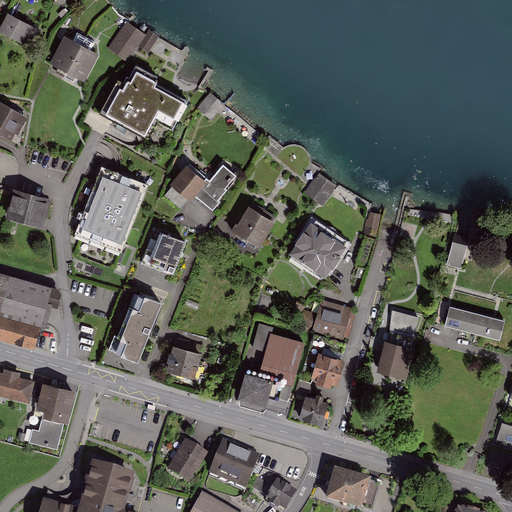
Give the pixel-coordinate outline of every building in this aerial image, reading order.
[(10,15),(1,29),(22,41),(31,27),(10,15)] [(127,21),(109,46),(128,60),(146,34),(127,21)] [(69,69),(81,46),(66,38),(54,61),(69,69)] [(83,77),(96,53),(81,46),(69,69),(83,77)] [(157,81),(137,70),(131,80),(127,78),(123,86),(120,84),(106,111),(144,132),(157,108),(173,117),(182,101),(154,85),(157,81)] [(209,92),(198,107),(213,118),(224,103),(209,92)] [(0,96),(0,126),(12,133),(24,109),(0,96)] [(245,172),(226,158),(211,177),(194,164),(169,197),(179,205),(192,199),(213,215),(245,172)] [(145,185),(103,169),(78,232),(120,248),(145,185)] [(319,175),(308,192),(323,202),(334,185),(319,175)] [(14,181),(6,208),(42,219),(50,191),(14,181)] [(237,231),(258,243),(271,222),(250,209),(237,231)] [(371,213),(366,230),(376,233),(381,215),(371,213)] [(311,223),(292,252),(325,274),(344,245),(311,223)] [(160,233),(154,250),(147,248),(142,262),(172,272),(183,241),(160,233)] [(453,239),(446,264),(462,268),(469,243),(466,242),(455,239),(453,239)] [(47,289),(0,275),(0,334),(31,344),(47,289)] [(128,333),(122,347),(142,355),(165,296),(146,288),(141,300),(135,297),(121,330),(128,333)] [(323,302),(316,330),(344,337),(351,309),(323,302)] [(503,320),(450,307),(446,324),(499,337),(503,320)] [(392,317),(389,335),(416,340),(419,322),(392,317)] [(246,374),(240,397),(266,404),(269,394),(287,398),(302,343),(272,335),(260,377),(246,374)] [(411,349),(387,343),(380,369),(405,375),(411,349)] [(199,354),(174,347),(169,368),(193,375),(199,354)] [(319,354),(313,376),(318,377),(317,381),(330,385),(331,380),(335,382),(341,360),(319,354)] [(0,396),(30,403),(35,383),(0,374),(0,396)] [(74,391),(46,383),(40,408),(46,409),(40,432),(34,431),(31,440),(57,447),(64,420),(66,421),(74,391)] [(511,414),(505,413),(497,438),(511,442),(511,384),(511,388),(511,414)] [(307,398),(302,417),(324,423),(330,404),(322,402),(323,399),(316,397),(315,400),(307,398)] [(188,480),(204,455),(187,443),(170,468),(188,480)] [(224,443),(212,472),(244,485),(256,457),(224,443)] [(42,511),(120,511),(132,476),(94,465),(80,511),(73,511),(45,503),(42,511)] [(336,472),(329,497),(371,509),(378,484),(336,472)] [(277,482),(268,497),(285,507),(294,492),(277,482)] [(229,511),(203,496),(193,511),(229,511)]
